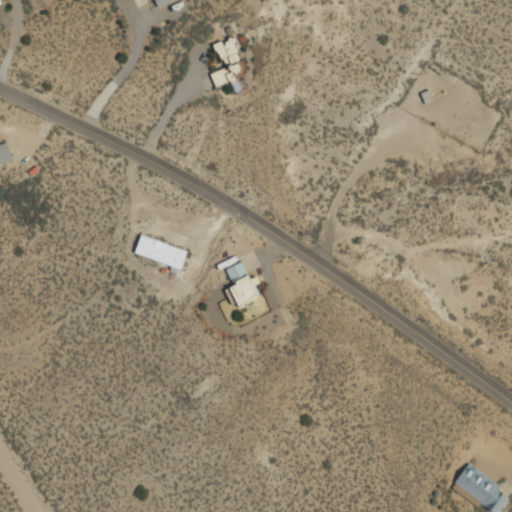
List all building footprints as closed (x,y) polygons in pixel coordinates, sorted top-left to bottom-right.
[(240,49),(233,35),(213,44),(220,58),(240,49)] [(215,86),(232,81),(235,90),(245,87),(241,76),(249,73),(244,60),(210,71),(215,86)] [(0,143),(0,162),(13,158),(7,141),(0,143)] [(134,254),(181,268),(187,249),(140,235),(134,254)] [(227,267),(234,285),(226,287),(233,306),(262,295),(254,276),(250,278),(244,261),(227,267)] [(489,511),(500,511),(511,495),(511,493),(469,462),(452,485),(489,511)]
